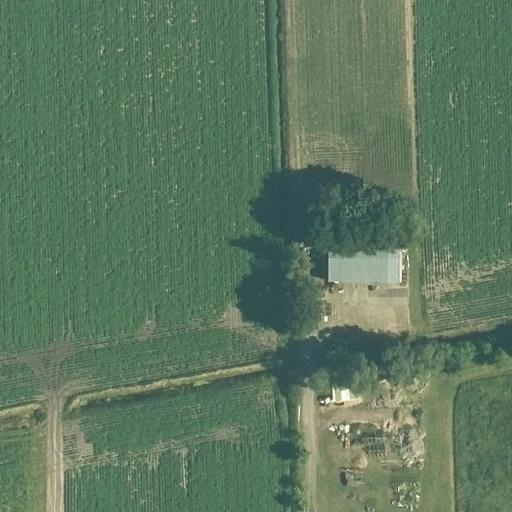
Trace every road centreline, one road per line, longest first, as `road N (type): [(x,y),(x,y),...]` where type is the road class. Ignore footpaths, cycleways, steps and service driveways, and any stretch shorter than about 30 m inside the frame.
road 1 (track): [(48,511),(47,402),(296,354),(338,330),(354,299),(386,301),(409,319),(431,322),(511,308)]
road 2 (track): [(303,351),(306,511)]
